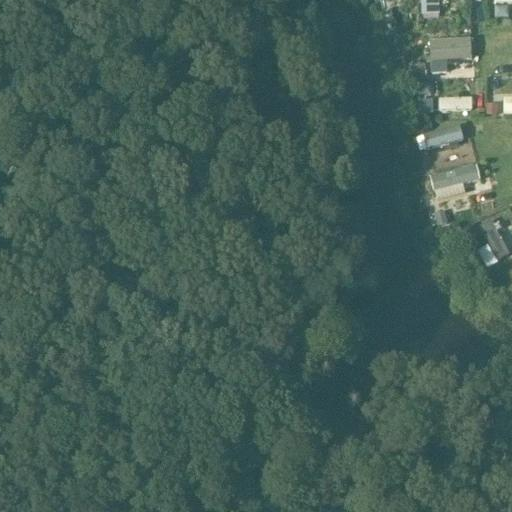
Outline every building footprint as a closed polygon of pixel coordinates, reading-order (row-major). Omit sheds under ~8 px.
[(419,0),(420,16),(439,15),(438,0),(419,0)] [(429,63),(472,62),(471,39),(429,41),(429,63)] [(472,111),(472,99),(438,101),(439,112),(472,111)] [(418,153),(463,142),(459,127),(414,138),(418,153)] [(430,180),(439,205),(466,195),(463,188),(481,181),(474,163),(430,180)] [(486,269),(509,256),(490,220),(479,226),(491,247),(478,254),(486,269)] [(475,252),(487,247),(480,227),(467,232),(475,252)]
